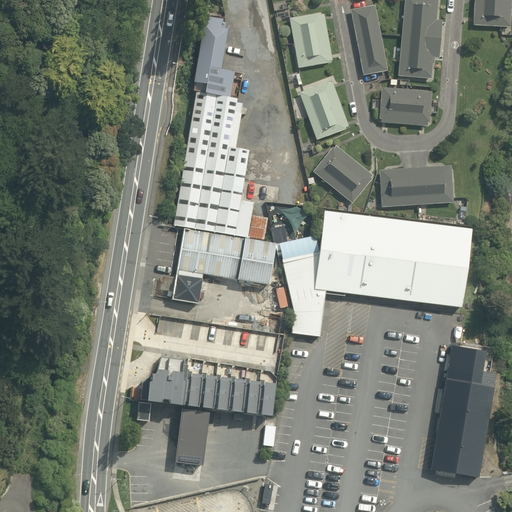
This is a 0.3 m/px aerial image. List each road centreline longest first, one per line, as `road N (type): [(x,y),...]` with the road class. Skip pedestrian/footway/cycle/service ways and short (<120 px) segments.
road 1 (secondary): [(92,511),(98,414),(164,0)]
road 2 (residential): [(458,0),(449,130),(425,143),(395,143),(360,124),(340,0)]
